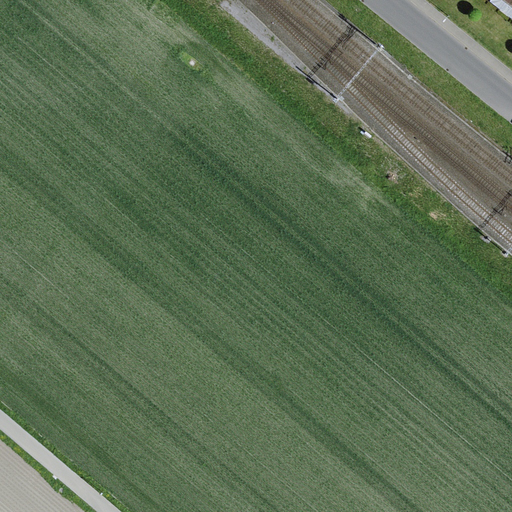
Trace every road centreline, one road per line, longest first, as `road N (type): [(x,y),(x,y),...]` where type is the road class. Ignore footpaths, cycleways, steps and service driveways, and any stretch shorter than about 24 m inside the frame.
road 1 (residential): [(398,0),(511,93)]
road 2 (residential): [(0,421),(107,511)]
